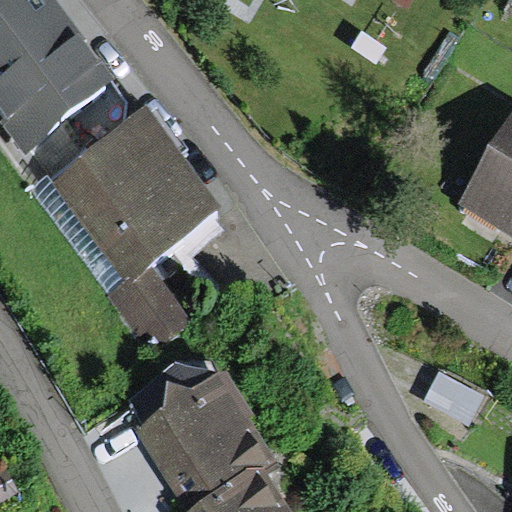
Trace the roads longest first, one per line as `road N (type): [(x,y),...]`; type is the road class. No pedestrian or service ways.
road 1 (residential): [(298,237),(450,511)]
road 2 (residential): [(112,0),(298,237)]
road 3 (residential): [(298,237),(348,237),(511,330)]
road 4 (residential): [(0,349),(93,511)]
